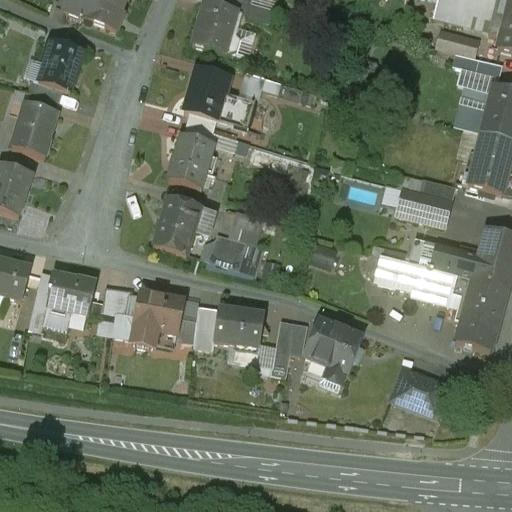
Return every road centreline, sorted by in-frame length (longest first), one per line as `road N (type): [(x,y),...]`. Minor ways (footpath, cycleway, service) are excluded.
road 1 (secondary): [(0,428),(199,459),(507,490)]
road 2 (residential): [(83,252),(297,306),(511,384)]
road 3 (residential): [(168,0),(83,252)]
